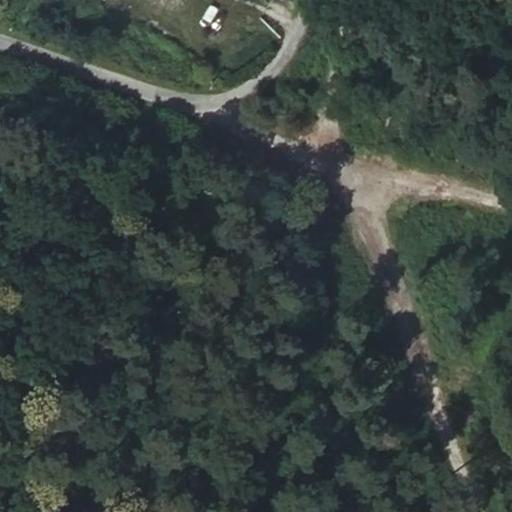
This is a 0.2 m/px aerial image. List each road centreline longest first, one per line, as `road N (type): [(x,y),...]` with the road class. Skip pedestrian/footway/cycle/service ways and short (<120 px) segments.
road 1 (track): [(331,154),(477,511)]
road 2 (residential): [(0,43),(208,113),(246,97),(285,50),(306,0)]
road 3 (track): [(208,113),(511,206)]
road 4 (track): [(316,149),(340,0)]
